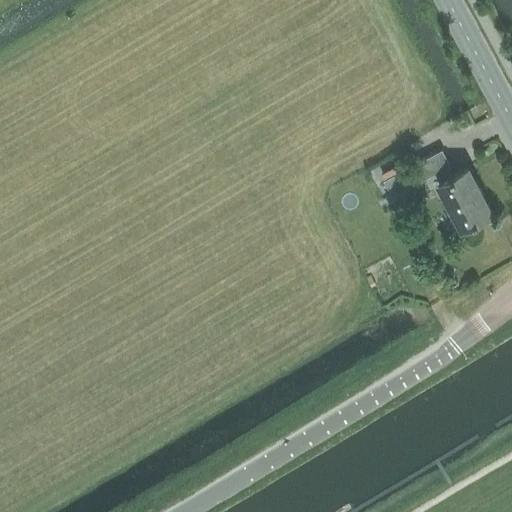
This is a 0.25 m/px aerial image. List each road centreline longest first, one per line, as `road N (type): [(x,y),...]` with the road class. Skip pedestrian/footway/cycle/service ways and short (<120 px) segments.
road 1 (unclassified): [(188,511),(511,304)]
road 2 (tertiary): [(511,127),(445,0)]
